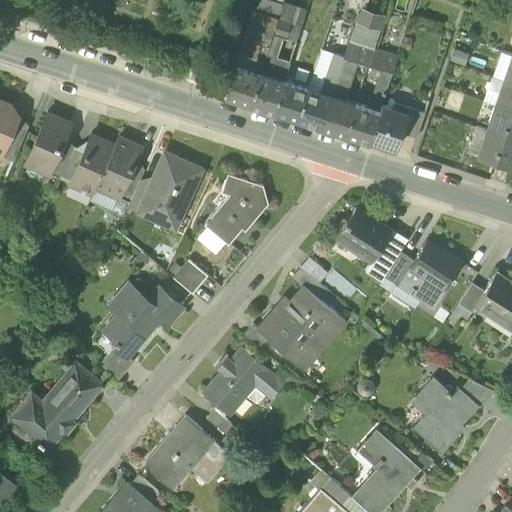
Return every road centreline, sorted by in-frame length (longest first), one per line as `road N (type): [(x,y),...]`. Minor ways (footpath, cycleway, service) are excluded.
road 1 (residential): [(51,511),(343,159)]
road 2 (tertiary): [(343,159),(0,46)]
road 3 (tertiary): [(511,213),(343,159)]
